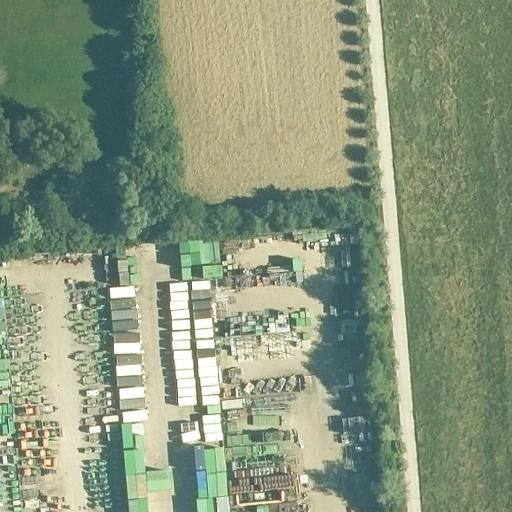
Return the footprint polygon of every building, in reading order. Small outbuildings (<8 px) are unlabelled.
[(204,238),(205,260),(231,259),(231,237),(204,238)] [(235,271),(258,268),(256,258),(233,262),(235,271)] [(288,269),(287,259),(266,262),(267,272),(288,269)] [(187,325),(212,323),(211,312),(207,312),(206,300),(186,301),(187,325)] [(93,343),(95,360),(113,358),(110,340),(93,343)] [(213,358),(212,344),(188,345),(189,359),(213,358)] [(116,389),(124,389),(125,367),(116,367),(116,389)] [(99,398),(116,398),(114,369),(98,370),(99,398)] [(193,395),(194,416),(220,414),(219,393),(193,395)] [(307,397),(226,400),(227,419),(308,415),(307,397)] [(119,409),(103,409),(102,447),(119,447),(119,409)] [(107,468),(124,467),(123,450),(106,451),(107,468)] [(296,472),(293,451),(278,453),(280,473),(296,472)]
